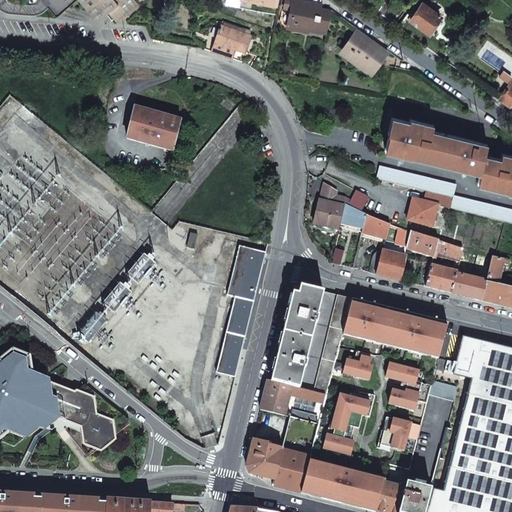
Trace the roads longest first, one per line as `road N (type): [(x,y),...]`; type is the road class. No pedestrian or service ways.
road 1 (residential): [(292,193),(277,116),(261,92),(234,75),(173,57),(0,42)]
road 2 (residential): [(511,115),(341,0)]
road 3 (residential): [(160,428),(0,301)]
road 4 (residential): [(228,462),(276,270)]
road 5 (secondary): [(149,479),(115,489),(0,481)]
road 6 (residential): [(366,291),(511,325)]
road 7 (residential): [(366,291),(305,255),(291,220),(292,193)]
